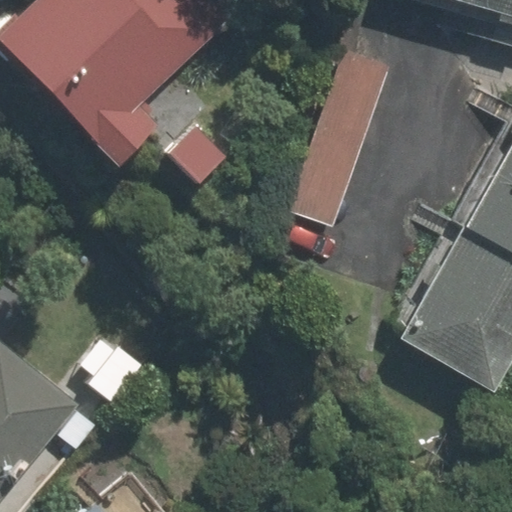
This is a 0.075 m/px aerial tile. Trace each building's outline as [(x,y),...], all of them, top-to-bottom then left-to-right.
[(28,0),(0,26),(0,38),(96,141),(116,162),(159,122),(139,101),(234,13),(222,0),(28,0)] [(477,398),(511,339),(511,0),(424,0),(511,25),(511,120),(446,229),(450,230),(382,342),(477,398)] [(318,268),(391,61),(344,44),(271,252),(318,268)] [(227,155),(196,124),(166,154),(197,185),(227,155)] [(0,499),(81,399),(0,334),(0,499)] [(109,400),(139,360),(117,343),(113,348),(100,337),(80,364),(93,374),(86,383),(109,400)] [(106,511),(94,497),(76,511),(106,511)]
